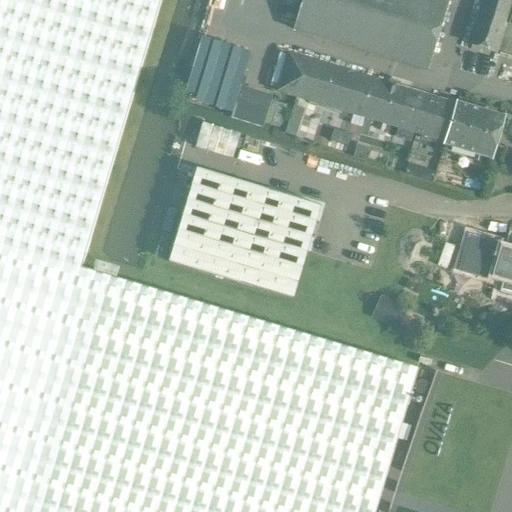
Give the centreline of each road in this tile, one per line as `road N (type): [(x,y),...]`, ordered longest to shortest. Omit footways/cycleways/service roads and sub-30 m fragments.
road 1 (unknown): [(511,203),(199,131)]
road 2 (unknown): [(284,34),(445,81)]
